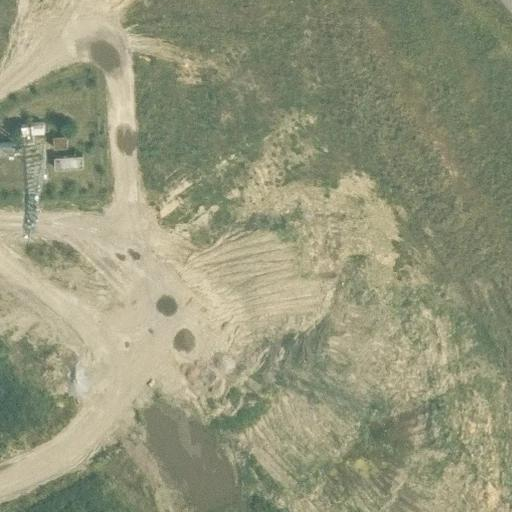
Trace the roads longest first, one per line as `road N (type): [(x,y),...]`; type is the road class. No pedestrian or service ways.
road 1 (track): [(361,511),(278,422),(195,302),(145,210)]
road 2 (track): [(369,0),(397,81),(441,162),(511,236)]
road 3 (track): [(0,462),(39,467),(61,448),(77,415),(68,384),(0,327)]
road 4 (track): [(145,210),(125,129),(119,0)]
road 5 (track): [(0,213),(51,205),(145,210)]
